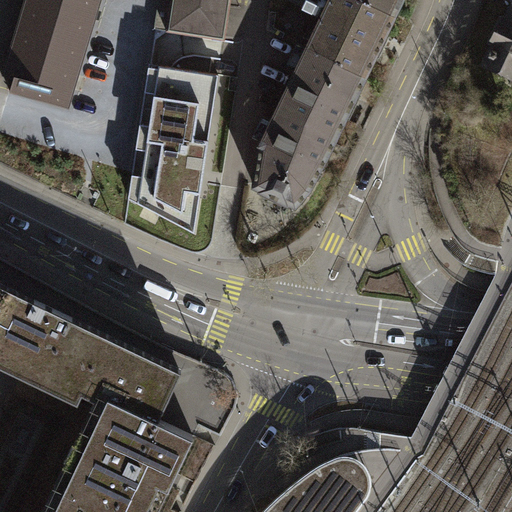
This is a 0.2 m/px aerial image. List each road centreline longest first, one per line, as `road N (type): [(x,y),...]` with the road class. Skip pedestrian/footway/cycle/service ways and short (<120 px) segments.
road 1 (primary): [(0,206),(207,300),(310,337)]
road 2 (tertiary): [(511,316),(430,282),(384,162)]
road 3 (primary): [(310,337),(427,379),(511,390)]
road 4 (primary): [(511,335),(310,337)]
road 5 (residential): [(216,511),(310,337)]
road 6 (tertiary): [(310,337),(384,162)]
road 7 (tertiary): [(455,0),(384,162)]
